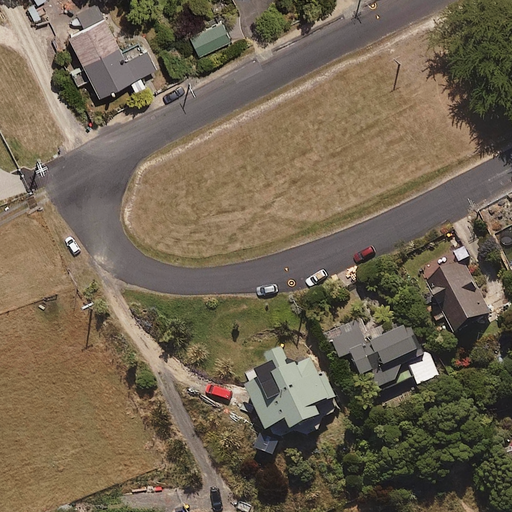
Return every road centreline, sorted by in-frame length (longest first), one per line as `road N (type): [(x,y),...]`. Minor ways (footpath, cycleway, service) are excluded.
road 1 (residential): [(511,163),(350,246),(269,271),(180,280),(121,255),(106,231),(105,185),(141,136),(410,0)]
road 2 (track): [(4,0),(72,125),(86,144),(117,161)]
